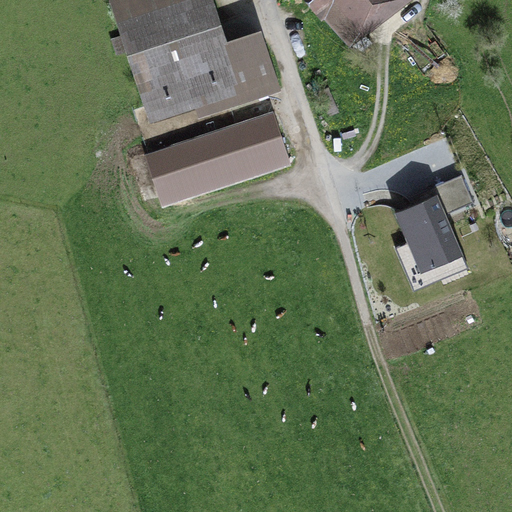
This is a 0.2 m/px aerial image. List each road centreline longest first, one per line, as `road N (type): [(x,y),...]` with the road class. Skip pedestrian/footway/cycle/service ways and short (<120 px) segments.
road 1 (residential): [(266,0),(377,345)]
road 2 (track): [(377,345),(437,511)]
